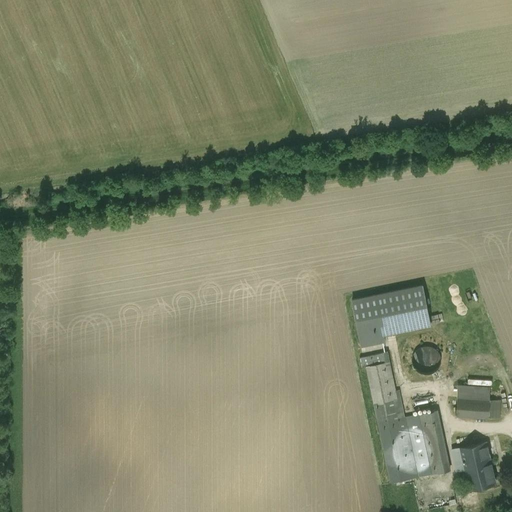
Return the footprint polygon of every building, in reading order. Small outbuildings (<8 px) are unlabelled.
[(423,285),(353,300),(362,345),(385,341),(384,334),(431,325),(423,285)] [(426,347),(423,348),(421,349),(420,349),(418,350),(416,352),(415,353),(414,355),(413,356),(413,358),(413,359),(412,361),(412,363),(413,364),(413,366),(414,367),(415,368),(416,370),(417,371),(418,372),(420,373),(422,374),(424,375),(427,375),(429,375),(431,374),(433,373),(434,372),(436,371),(437,370),(439,368),(440,366),(440,364),(441,362),(441,360),(440,358),(440,356),(439,354),(437,352),(435,350),(433,349),(431,348),(429,348),(426,347)] [(384,352),(360,357),(362,367),(367,366),(390,361),(388,351),(384,352)] [(390,361),(367,366),(380,430),(398,426),(397,418),(405,417),(399,389),(396,390),(390,361)] [(459,385),(458,397),(491,399),(491,388),(459,385)] [(458,397),(457,416),(489,418),(491,399),(458,397)] [(437,410),(420,413),(433,474),(450,470),(437,410)] [(405,417),(397,418),(398,426),(380,430),(391,482),(433,474),(420,413),(405,417)] [(495,440),(453,450),(457,470),(465,468),(470,488),(495,482),(491,467),(501,465),(495,440)] [(468,494),(467,491),(458,492),(461,510),(480,506),(479,496),(472,497),(471,494),(468,494)]
